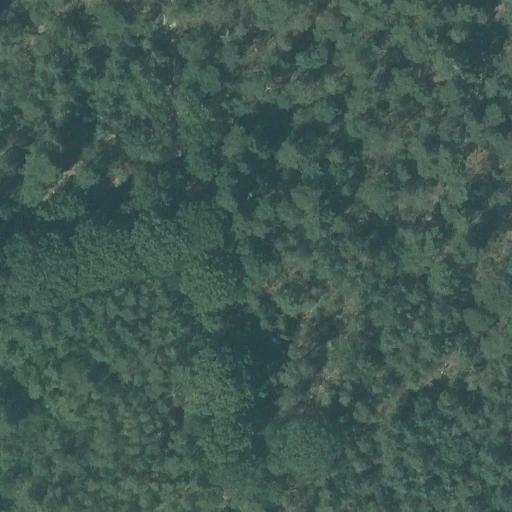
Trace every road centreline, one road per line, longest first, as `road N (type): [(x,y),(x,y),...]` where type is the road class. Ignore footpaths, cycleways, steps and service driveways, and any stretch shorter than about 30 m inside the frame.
road 1 (track): [(219,511),(185,228)]
road 2 (track): [(185,228),(170,0)]
